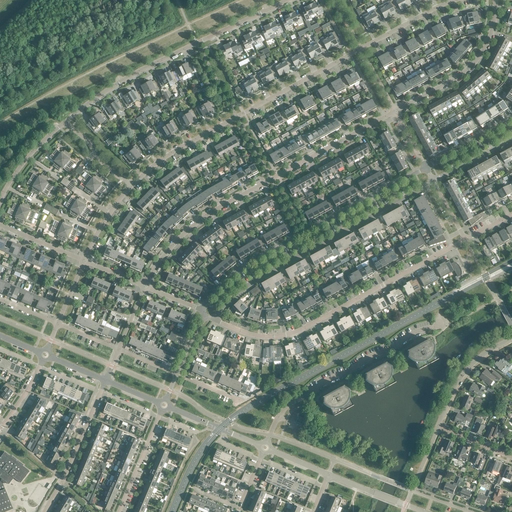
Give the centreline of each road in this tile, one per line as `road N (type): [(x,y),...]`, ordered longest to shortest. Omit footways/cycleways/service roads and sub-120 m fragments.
road 1 (residential): [(145,286),(204,217),(395,111)]
road 2 (residential): [(215,319),(283,335),(465,239)]
road 3 (residential): [(132,186),(170,153),(360,48)]
road 4 (residential): [(426,168),(255,260),(201,309)]
road 5 (residential): [(215,319),(262,275),(434,183)]
road 6 (residential): [(64,121),(126,78),(289,0)]
road 7 (residential): [(267,442),(289,404),(438,323)]
road 8 (residential): [(511,457),(437,428),(467,368),(511,338)]
road 9 (residential): [(395,111),(470,66),(494,26),(495,0)]
road 10 (residential): [(45,511),(100,392)]
